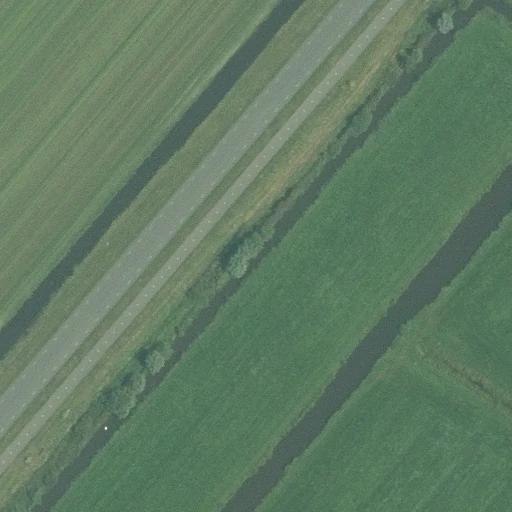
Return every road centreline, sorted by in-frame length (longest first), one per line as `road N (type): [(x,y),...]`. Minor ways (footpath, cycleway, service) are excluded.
road 1 (unknown): [(0,483),(415,0)]
road 2 (secondary): [(358,0),(0,419)]
